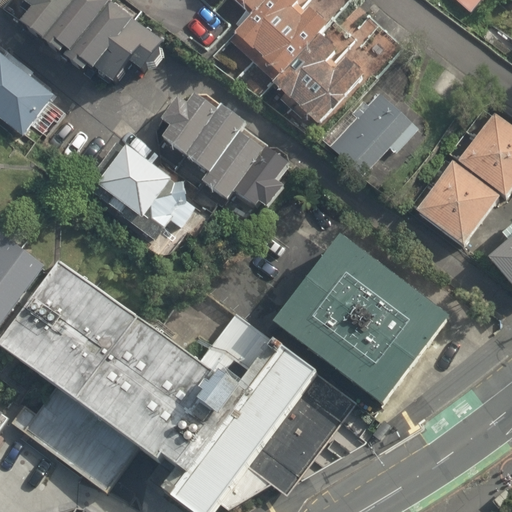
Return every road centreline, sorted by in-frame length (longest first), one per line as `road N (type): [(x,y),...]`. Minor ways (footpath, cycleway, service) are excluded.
road 1 (secondary): [(511,411),(358,511)]
road 2 (residential): [(408,0),(511,95)]
